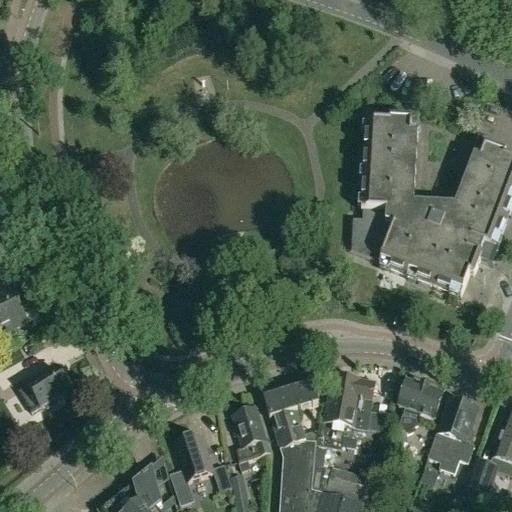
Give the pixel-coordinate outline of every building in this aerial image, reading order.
[(411,125),(389,124),(388,128),(365,127),(365,129),(370,129),(369,140),(364,140),(363,174),(368,174),(367,185),(362,185),(361,203),(366,203),(365,214),(360,214),(360,215),(362,215),(361,225),(354,225),(353,255),(380,265),(378,270),(380,270),(381,266),(391,270),(389,274),(406,281),(408,276),(418,280),(417,284),(449,297),(451,292),(461,296),(459,301),(460,301),(469,279),(473,281),(485,250),(494,254),(494,252),(490,250),(494,241),(498,242),(511,210),(506,208),(510,198),(511,199),(511,166),(504,163),(505,159),(485,151),(480,164),(474,161),(454,211),(414,209),(417,139),(410,139),(411,125)] [(0,332),(5,331),(8,336),(26,327),(11,297),(0,302),(0,332)] [(68,395),(66,392),(68,389),(65,384),(61,383),(54,373),(18,396),(32,418),(40,413),(44,411),(47,412),(52,409),(52,406),(68,395)] [(317,438),(316,447),(315,450),(355,457),(357,444),(352,443),(354,433),(368,436),(373,406),(372,406),(375,388),(331,380),(323,427),(319,426),(317,438)] [(407,418),(419,423),(419,424),(432,428),(442,398),(407,386),(398,411),(408,415),(407,418)] [(282,462),(279,511),(360,511),(362,508),(311,495),(315,450),(316,447),(305,447),(301,434),(302,434),(296,415),(317,409),(313,388),(263,403),(269,423),(270,423),(276,442),(277,441),(281,455),(280,455),(282,462)] [(451,477),(455,478),(459,465),(468,468),(473,451),(469,449),(473,437),(470,436),(477,415),(448,405),(427,464),(452,472),(451,477)] [(265,445),(256,414),(232,421),(241,453),(235,455),(239,468),(269,458),(265,445)] [(511,421),(508,420),(496,452),(496,453),(493,462),(510,469),(511,464),(511,421)] [(406,438),(391,433),(384,456),(398,461),(406,438)] [(174,449),(187,487),(213,478),(220,497),(232,493),(224,470),(212,474),(201,440),(174,449)] [(156,464),(167,499),(183,493),(171,459),(156,464)] [(477,465),(463,502),(483,510),(497,472),(477,465)] [(248,501),(260,500),(255,469),(243,471),(248,501)] [(159,511),(162,510),(152,473),(102,511),(159,511)] [(371,485),(332,473),(327,489),(366,501),(371,485)] [(249,511),(242,479),(229,482),(235,511),(249,511)]
